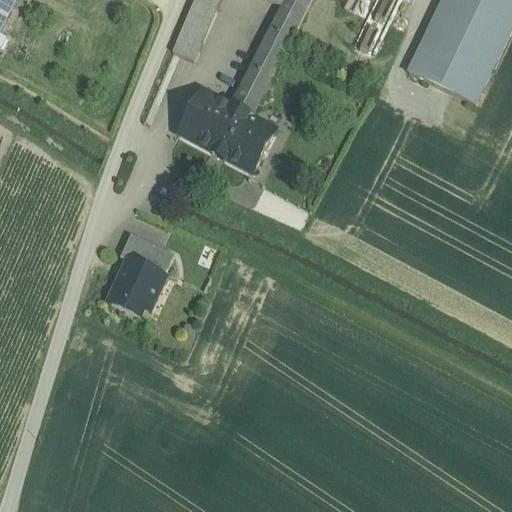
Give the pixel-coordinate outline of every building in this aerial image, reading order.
[(0,0),(0,34),(17,0),(0,0)] [(197,0),(174,57),(195,66),(223,0),(197,0)] [(282,11),(232,110),(248,119),(252,121),(313,0),(263,0),(263,1),(282,11)] [(370,0),(351,53),(377,62),(398,0),(370,0)] [(511,0),(445,0),(409,77),(475,109),(511,31),(511,0)] [(169,73),(168,75),(169,77),(170,78),(172,80),(174,80),(176,80),(177,78),(179,77),(179,75),(179,72),(177,71),(176,70),(174,69),(171,70),(170,71),(169,73)] [(164,85),(163,87),(164,89),(165,90),(167,92),(169,92),(171,91),(173,90),(174,88),(175,86),(174,84),(173,83),(171,81),(169,81),(167,82),(165,83),(164,85)] [(232,110),(202,94),(178,139),(179,139),(166,164),(187,175),(200,150),(218,160),(226,145),(232,148),(248,119),(232,110)] [(252,121),(248,119),(232,148),(226,145),(218,160),(253,179),(277,134),(252,121)] [(156,251),(131,239),(121,263),(128,266),(130,263),(146,271),(156,251)] [(175,260),(156,251),(146,271),(165,280),(175,260)] [(146,271),(130,263),(128,266),(109,308),(154,329),(157,324),(146,320),(156,297),(159,298),(166,282),(165,282),(165,280),(146,271)]
